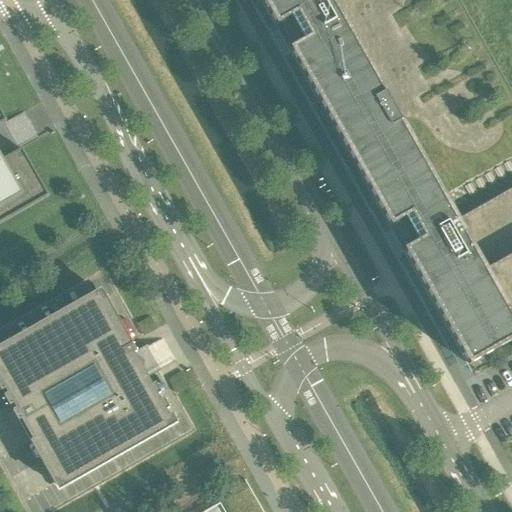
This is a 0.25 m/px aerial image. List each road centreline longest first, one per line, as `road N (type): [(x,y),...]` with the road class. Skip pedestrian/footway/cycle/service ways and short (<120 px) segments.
road 1 (tertiary): [(328,235),(197,0)]
road 2 (tertiary): [(60,22),(181,248)]
road 3 (tertiary): [(181,248),(225,299),(265,306),(301,291),(328,235)]
road 4 (tertiary): [(418,400),(363,352),(330,348),(297,363),(279,397),(279,416)]
road 5 (tertiary): [(181,248),(259,399),(279,416)]
road 6 (tertiary): [(418,400),(328,235)]
